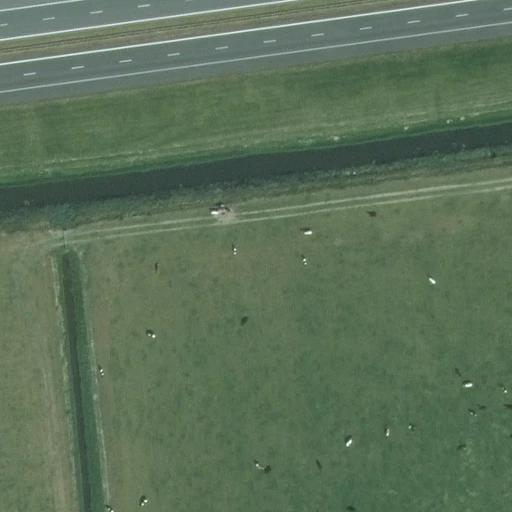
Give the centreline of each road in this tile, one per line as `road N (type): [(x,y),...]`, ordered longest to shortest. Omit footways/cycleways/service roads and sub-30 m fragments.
road 1 (motorway): [(0,78),(511,9)]
road 2 (motorway): [(189,0),(0,25)]
